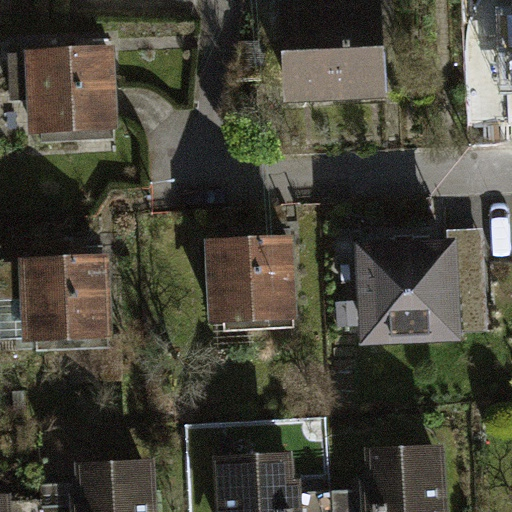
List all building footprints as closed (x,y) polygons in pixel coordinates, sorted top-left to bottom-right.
[(297,27),(301,108),(401,103),(397,22),(297,27)] [(30,45),(31,128),(111,127),(110,44),(30,45)] [(222,255),(225,336),(308,333),(304,251),(222,255)] [(377,266),(379,345),(480,342),(479,263),(377,266)] [(43,271),(46,353),(127,350),(124,268),(43,271)] [(381,464),(383,511),(457,511),(454,460),(381,464)] [(239,472),(241,511),(314,511),(312,468),(239,472)] [(91,483),(92,511),(165,511),(164,478),(91,483)] [(0,511),(22,511),(21,480),(0,481),(0,511)]
